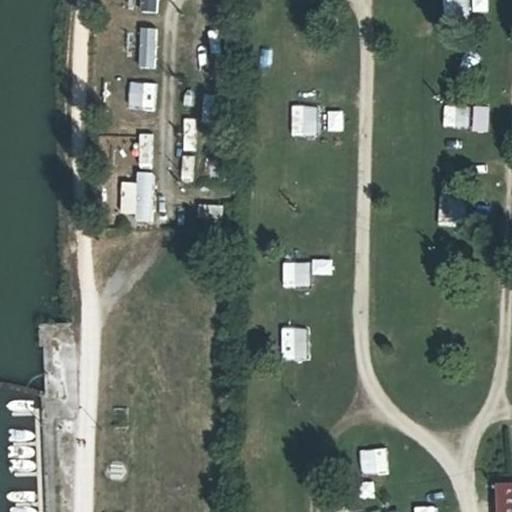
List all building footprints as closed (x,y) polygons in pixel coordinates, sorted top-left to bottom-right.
[(164,15),(164,0),(144,0),(144,14),(164,15)] [(447,0),(448,25),(473,25),(472,0),(447,0)] [(476,0),(476,14),(492,15),(492,0),(476,0)] [(160,71),(161,30),(144,30),(143,70),(160,71)] [(302,48),(302,75),(330,75),(330,48),(302,48)] [(160,110),(160,84),(132,83),(132,110),(160,110)] [(323,107),(298,107),(297,138),(322,138),(323,107)] [(451,107),(451,131),(493,132),(494,107),(451,107)] [(143,135),(143,170),(157,170),(158,135),(143,135)] [(196,182),(197,157),(186,157),(186,181),(196,182)] [(125,221),(158,222),(158,178),(126,178),(125,221)] [(456,226),(456,193),(442,193),(442,226),(456,226)] [(204,221),(228,222),(228,208),(204,207),(204,221)] [(279,408),(278,375),(253,377),(255,409),(279,408)] [(351,434),(353,461),(377,459),(375,433),(351,434)] [(511,511),(511,477),(500,478),(500,511),(511,511)] [(410,506),(411,511),(435,511),(434,502),(410,506)]
